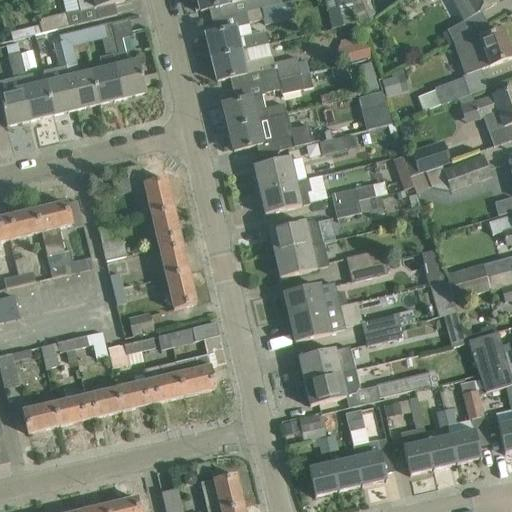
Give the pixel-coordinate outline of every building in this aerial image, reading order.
[(39,26),(10,33),(13,42),(17,41),(57,31),(98,22),(117,17),(115,5),(124,3),(123,0),(62,0),(66,14),(38,20),(39,26)] [(197,0),(197,1),(193,2),(195,13),(200,12),(200,13),(212,10),(220,8),(245,2),(244,0),(197,0)] [(254,0),(245,2),(220,8),(223,19),(222,19),(222,21),(232,18),(281,6),(279,0),(254,0)] [(351,0),(326,0),(329,10),(340,8),(344,28),(353,26),(356,25),(353,13),(352,1),(351,0)] [(453,0),(465,22),(496,6),(492,0),(453,0)] [(281,6),(232,18),(235,29),(248,26),(248,25),(264,21),(265,26),(293,19),(289,4),(281,6)] [(128,20),(105,26),(123,101),(146,95),(138,62),(127,65),(122,41),(133,38),(128,20)] [(356,25),(353,26),(355,35),(362,33),(360,24),(356,25)] [(466,76),(464,77),(465,77),(494,67),(511,59),(511,58),(502,32),(491,36),(487,25),(462,39),(453,44),(464,75),(465,74),(466,76)] [(123,101),(105,26),(82,32),(85,45),(102,41),(106,58),(99,59),(102,71),(92,74),(100,106),(123,101)] [(225,32),(206,36),(212,60),(269,46),(266,33),(237,40),(235,29),(225,32)] [(60,44),(54,45),(57,57),(75,53),(74,48),(85,45),(82,32),(58,37),(60,44)] [(337,51),(342,66),(372,57),(364,36),(341,42),(337,51)] [(18,44),(6,47),(10,64),(22,61),(18,44)] [(269,46),(212,60),(217,83),(246,76),(243,65),(272,58),(269,46)] [(75,53),(57,57),(60,69),(66,67),(69,79),(81,76),(75,53)] [(297,59),(258,68),(262,83),(309,71),(307,62),(299,64),(297,59)] [(30,123),(53,118),(45,85),(36,87),(33,75),(25,77),(22,61),(10,64),(14,79),(14,80),(20,78),(30,123)] [(370,64),(356,69),(365,94),(379,89),(370,64)] [(43,73),(45,85),(53,118),(77,112),(69,79),(66,67),(60,69),(43,73)] [(309,71),(262,83),(265,95),(280,91),(281,96),(283,96),(283,97),(304,92),(304,91),(313,89),(309,71)] [(81,76),(69,79),(77,112),(100,106),(92,74),(81,76)] [(398,76),(382,81),(387,98),(403,94),(398,76)] [(14,80),(14,79),(0,83),(0,101),(7,129),(30,123),(20,78),(14,80)] [(470,96),(464,79),(435,90),(441,107),(470,96)] [(511,125),(511,90),(494,97),(494,98),(473,105),(478,121),(483,119),(488,133),(508,127),(511,125)] [(381,92),(358,98),(365,130),(388,125),(381,92)] [(222,106),(228,130),(268,120),(286,115),(284,105),(265,110),(262,97),(222,106)] [(279,152),(313,144),(309,128),(291,132),(286,115),(268,120),(228,130),(234,153),(257,147),(259,158),(279,154),(279,152)] [(397,134),(392,135),(396,148),(401,146),(397,134)] [(343,137),(319,143),(322,157),(346,151),(343,139),(343,137)] [(355,137),(343,139),(346,151),(358,148),(355,137)] [(442,168),(451,165),(444,142),(411,153),(411,154),(404,157),(409,174),(411,179),(442,168)] [(253,168),(259,193),(322,178),(322,177),(307,181),(302,158),(289,161),(289,160),(253,168)] [(450,192),(490,178),(483,158),(443,172),(450,192)] [(145,190),(151,217),(174,212),(166,180),(144,186),(139,166),(125,170),(126,175),(112,179),(116,197),(145,190)] [(442,168),(411,179),(414,189),(416,196),(432,189),(450,192),(443,172),(442,168)] [(409,174),(399,178),(400,183),(403,192),(414,189),(411,179),(409,174)] [(322,178),(259,193),(265,217),(300,209),(300,208),(311,205),(310,204),(327,200),(322,178)] [(376,199),(373,187),(330,197),(333,209),(359,203),(370,200),(376,199)] [(370,200),(359,203),(362,214),(372,212),(370,200)] [(362,214),(359,203),(333,209),(336,222),(362,216),(362,214)] [(67,204),(36,212),(41,235),(42,235),(43,240),(47,258),(66,254),(61,231),(73,228),(67,204)] [(110,209),(102,212),(105,223),(113,220),(110,209)] [(41,235),(36,212),(4,219),(10,243),(29,238),(41,235)] [(151,217),(159,249),(181,243),(174,212),(151,217)] [(4,219),(0,220),(0,245),(10,243),(4,219)] [(492,237),(503,234),(507,247),(511,245),(511,222),(511,220),(489,227),(492,237)] [(268,232),(274,257),(322,245),(317,222),(304,225),(304,224),(268,232)] [(98,231),(101,245),(111,243),(108,228),(98,231)] [(159,249),(166,280),(189,275),(181,243),(159,249)] [(315,272),(327,269),(322,245),(274,257),(280,281),(315,273),(315,272)] [(348,273),(386,264),(383,252),(345,260),(348,273)] [(434,252),(421,255),(428,287),(429,287),(445,283),(445,282),(444,277),(434,252)] [(389,276),(386,264),(348,273),(351,285),(389,276)] [(484,279),(481,267),(444,277),(445,282),(445,283),(448,289),(484,279)] [(484,279),(448,289),(453,302),(455,302),(490,292),(491,296),(502,293),(505,304),(511,301),(511,282),(510,272),(484,279)] [(26,276),(18,278),(21,288),(35,284),(33,274),(26,276)] [(189,275),(166,280),(174,312),(196,307),(189,275)] [(119,276),(109,278),(113,294),(123,291),(119,276)] [(11,280),(4,281),(6,291),(21,288),(18,278),(11,280)] [(445,283),(429,287),(438,319),(445,317),(457,314),(453,302),(448,289),(445,283)] [(303,291),(283,296),(289,321),(346,307),(342,293),(335,295),(333,286),(319,289),(319,287),(303,291)] [(123,291),(113,294),(116,308),(126,305),(123,291)] [(0,300),(0,325),(19,321),(14,298),(0,300)] [(346,329),(363,325),(364,325),(363,323),(359,304),(346,307),(289,321),(295,345),(331,336),(330,335),(346,331),(346,329)] [(445,317),(446,321),(453,348),(466,345),(459,317),(459,314),(457,314),(445,317)] [(364,325),(363,325),(365,336),(401,327),(398,316),(398,315),(363,323),(364,325)] [(130,321),(134,336),(154,331),(150,316),(130,321)] [(208,357),(211,369),(226,365),(216,324),(170,335),(173,349),(196,344),(196,343),(205,341),(208,357)] [(404,340),(401,327),(365,336),(368,348),(404,340)] [(106,351),(102,334),(86,338),(89,350),(93,349),(96,360),(109,357),(107,351),(106,351)] [(170,335),(157,338),(161,352),(173,349),(170,335)] [(485,394),(511,387),(511,383),(497,335),(470,344),(485,394)] [(142,353),(155,350),(153,340),(140,343),(142,353)] [(140,343),(124,347),(127,357),(142,353),(140,343)] [(41,349),(47,370),(60,367),(55,346),(41,349)] [(334,351),(298,360),(304,385),(340,376),(354,373),(349,350),(335,353),(334,351)] [(13,364),(32,359),(30,351),(0,358),(0,368),(14,366),(13,364)] [(196,360),(177,364),(185,399),(216,391),(211,369),(208,357),(196,360)] [(146,372),(145,372),(148,384),(153,406),(178,400),(185,399),(177,364),(170,366),(163,368),(146,372)] [(354,373),(304,385),(310,409),(346,400),(345,398),(356,396),(359,390),(354,373)] [(434,373),(429,374),(377,387),(380,400),(433,387),(433,390),(438,389),(434,373)] [(135,387),(118,391),(123,413),(141,409),(153,406),(148,384),(136,387),(135,387)] [(97,396),(87,398),(92,421),(103,418),(123,413),(118,391),(97,396)] [(478,393),(465,396),(470,422),(472,421),(484,419),(479,397),(478,393)] [(60,405),(55,406),(60,428),(65,427),(92,421),(87,398),(68,403),(60,405)] [(401,417),(398,405),(384,408),(386,420),(401,417)] [(55,406),(22,413),(27,435),(60,428),(55,406)] [(453,410),(445,412),(448,426),(456,425),(453,410)] [(511,410),(495,414),(505,456),(506,456),(506,455),(511,453),(511,412),(511,410)] [(360,412),(346,415),(350,432),(363,429),(360,412)] [(320,416),(300,420),(300,422),(302,433),(322,429),(320,416)] [(451,437),(457,466),(480,461),(480,462),(482,462),(472,421),(470,422),(456,425),(448,426),(451,437)] [(284,425),(286,436),(302,433),(300,422),(284,425)] [(418,434),(401,438),(410,477),(411,477),(411,476),(434,471),(428,442),(426,432),(418,434)] [(339,451),(336,436),(327,438),(330,453),(339,451)] [(457,466),(451,437),(437,440),(428,442),(434,471),(457,466)] [(327,438),(318,441),(322,455),(330,453),(327,438)] [(503,450),(502,441),(490,444),(492,452),(503,450)] [(386,484),(379,453),(377,442),(354,448),(356,459),(355,459),(362,488),(385,483),(385,484),(386,484)] [(355,459),(332,464),(339,493),(362,488),(355,459)] [(209,463),(194,467),(197,477),(211,473),(209,463)] [(339,493),(332,464),(308,470),(315,500),(316,500),(316,499),(339,493)] [(201,485),(206,511),(227,511),(243,508),(236,477),(201,485)] [(181,511),(176,491),(161,494),(164,511),(181,511)] [(140,511),(138,500),(106,508),(107,511),(140,511)]
